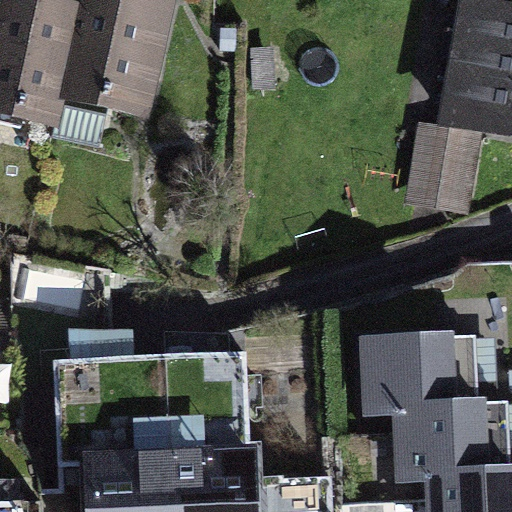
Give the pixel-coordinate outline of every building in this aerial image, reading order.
[(83,15),(4,0),(0,22),(0,123),(61,135),(66,107),(83,15)] [(180,4),(159,0),(86,0),(83,15),(66,107),(157,124),(180,4)] [(511,11),(472,4),(448,136),(424,132),(408,217),(471,229),(488,142),(511,146),(511,11)] [(483,420),(482,348),(368,350),(369,422),(403,422),(483,420)] [(182,465),(250,463),(246,368),(69,374),(72,469),(95,468),(182,465)] [(511,491),(511,419),(483,420),(403,422),(404,493),(435,493),(511,491)] [(250,463),(182,465),(183,511),(271,511),(270,462),(250,463)] [(183,511),(182,465),(95,468),(96,511),(183,511)] [(30,511),(30,489),(0,490),(0,511),(30,511)] [(511,511),(511,491),(435,493),(435,511),(511,511)]
